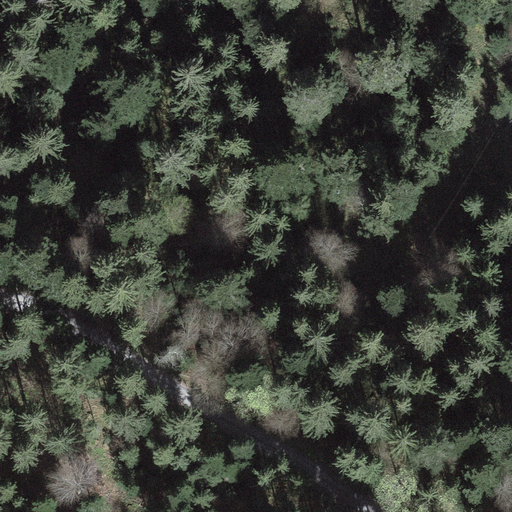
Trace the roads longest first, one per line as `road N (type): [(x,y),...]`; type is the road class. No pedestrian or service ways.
road 1 (track): [(376,511),(75,323),(0,302)]
road 2 (track): [(0,376),(80,462),(103,511)]
